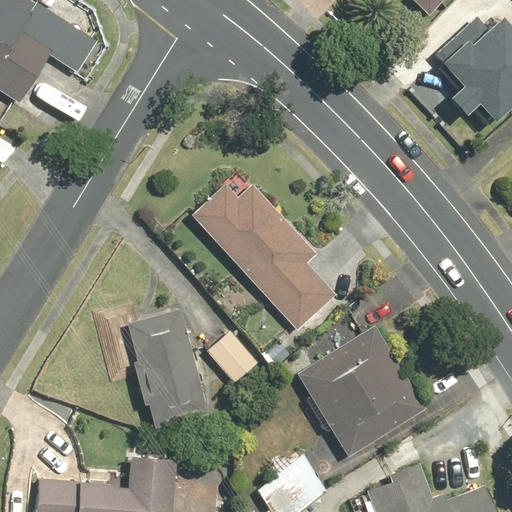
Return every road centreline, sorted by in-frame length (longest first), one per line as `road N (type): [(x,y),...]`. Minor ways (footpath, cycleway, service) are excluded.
road 1 (secondary): [(511,330),(404,182),(327,101),(203,0)]
road 2 (residential): [(0,329),(202,0)]
